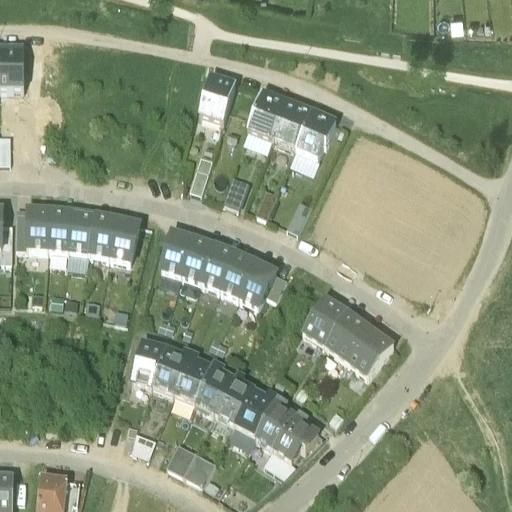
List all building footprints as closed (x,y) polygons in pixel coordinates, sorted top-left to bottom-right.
[(209,87),(199,128),(223,135),(235,95),(209,87)] [(248,143),(272,152),(287,113),(262,103),(248,143)] [(312,123),(287,113),(272,152),(295,161),(312,123)] [(336,133),(312,123),(295,161),(317,171),(324,156),(326,157),(336,133)] [(212,170),(201,167),(190,201),(201,205),(212,170)] [(247,192),(233,187),(223,214),(237,219),(247,192)] [(277,205),(266,201),(256,224),(267,229),(277,205)] [(310,217),(299,212),(286,239),(297,244),(310,217)] [(27,261),(48,262),(51,222),(28,221),(27,261)] [(48,262),(69,264),(73,224),(51,222),(48,262)] [(95,227),(73,224),(69,264),(89,266),(95,227)] [(89,266),(109,270),(117,230),(95,227),(89,266)] [(140,235),(117,230),(109,270),(130,274),(140,235)] [(13,237),(2,236),(1,260),(1,274),(12,274),(13,237)] [(161,282),(181,288),(194,250),(172,243),(161,282)] [(215,257),(194,250),(181,288),(201,294),(215,257)] [(201,294),(220,302),(235,265),(215,257),(201,294)] [(256,274),(235,265),(220,302),(239,310),(256,274)] [(276,283),(256,274),(239,310),(258,319),(266,305),(276,283)] [(287,289),(276,283),(266,305),(276,310),(287,289)] [(302,344),(325,357),(348,323),(323,309),(302,344)] [(371,340),(348,323),(325,357),(347,373),(371,340)] [(393,356),(371,340),(347,373),(368,388),(393,356)] [(132,391),(152,396),(167,358),(141,352),(136,373),(132,375),(131,380),(134,383),(132,391)] [(182,364),(167,358),(152,396),(152,397),(173,406),(191,362),(184,360),(182,364)] [(173,406),(195,414),(211,376),(196,370),(198,365),(191,362),(173,406)] [(213,371),(211,376),(195,414),(214,424),(234,387),(222,382),(224,377),(213,371)] [(236,382),(234,387),(214,424),(235,435),(254,399),(255,398),(242,391),(244,386),(236,382)] [(265,406),(254,399),(235,435),(235,436),(256,446),(276,406),(268,401),(265,406)] [(255,448),(273,459),(296,425),(284,417),(286,413),(276,406),(256,446),(255,448)] [(297,422),(296,425),(273,459),(272,460),(291,472),(300,458),(305,461),(318,441),(304,432),(307,428),(297,422)] [(230,445),(235,436),(235,435),(214,424),(209,434),(230,445)] [(156,450),(136,443),(131,463),(148,469),(156,450)] [(178,453),(166,476),(204,495),(215,472),(178,453)] [(12,511),(14,486),(0,485),(0,511),(12,511)] [(41,488),(38,511),(64,511),(67,492),(67,491),(41,488)] [(67,492),(64,511),(77,511),(80,493),(67,492)]
